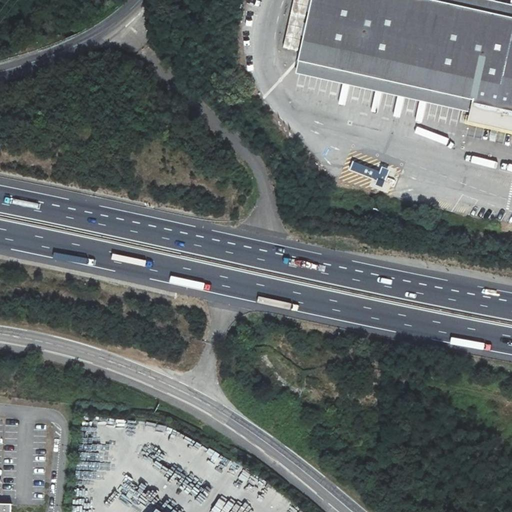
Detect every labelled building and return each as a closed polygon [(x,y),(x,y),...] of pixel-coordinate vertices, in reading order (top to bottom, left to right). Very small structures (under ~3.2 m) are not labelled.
[(511,18),(430,0),(312,0),(299,61),(473,100),(471,112),(468,123),(511,132),(511,18)] [(430,0),(511,18),(511,5),(487,0),(430,0)] [(297,45),(284,42),(283,48),(295,51),(297,45)] [(473,100),(299,61),(297,74),(471,112),(473,100)] [(0,511),(13,511),(14,504),(12,504),(0,503),(0,511)]
